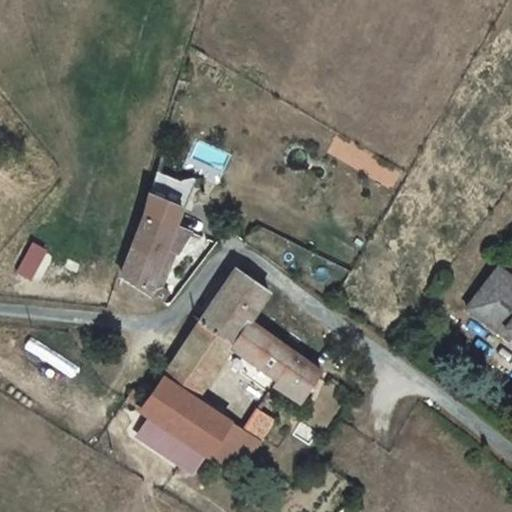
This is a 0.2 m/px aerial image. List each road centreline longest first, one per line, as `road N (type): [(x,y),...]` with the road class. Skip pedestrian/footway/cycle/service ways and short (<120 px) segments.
road 1 (unclassified): [(511,456),(246,259),(219,260),(176,314),(143,324),(0,310)]
road 2 (track): [(0,361),(76,406),(101,408),(145,341),(143,324)]
